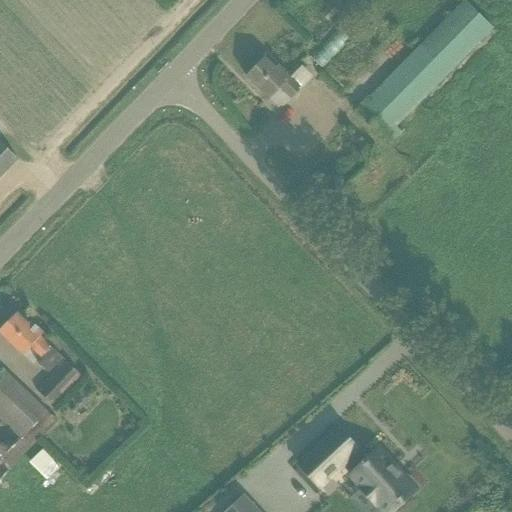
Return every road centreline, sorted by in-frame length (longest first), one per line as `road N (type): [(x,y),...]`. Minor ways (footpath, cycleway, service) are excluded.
road 1 (unclassified): [(511,442),(169,85)]
road 2 (unclassified): [(0,257),(169,85)]
